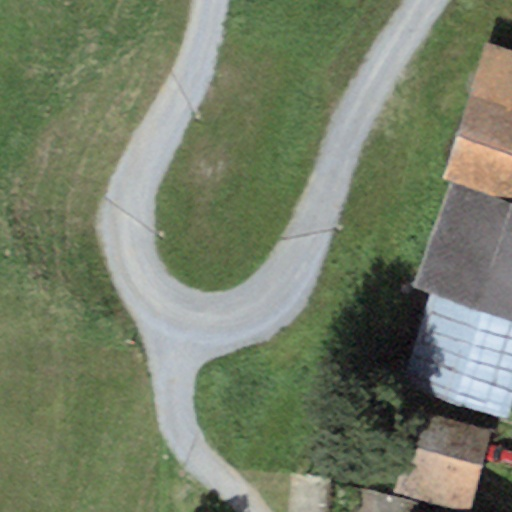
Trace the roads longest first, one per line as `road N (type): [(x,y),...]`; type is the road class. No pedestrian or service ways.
road 1 (track): [(205,0),(177,108),(124,221),(143,295),(185,336),(182,408),(255,511)]
road 2 (track): [(433,0),(341,145),(296,269),(233,331),(185,336)]
